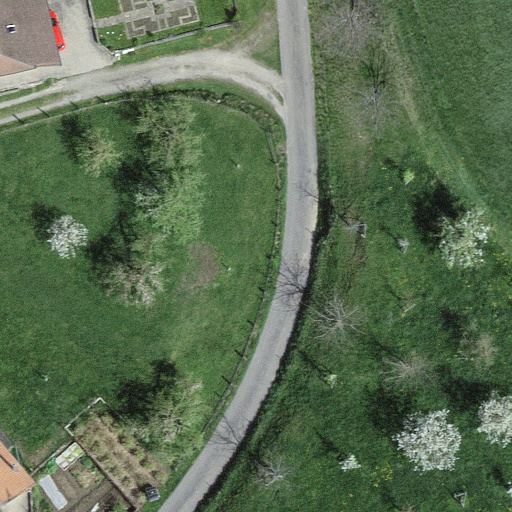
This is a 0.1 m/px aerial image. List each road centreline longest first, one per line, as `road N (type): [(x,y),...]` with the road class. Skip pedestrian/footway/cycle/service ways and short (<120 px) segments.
road 1 (track): [(174,511),(255,389),(291,289),(302,177),(293,0)]
road 2 (track): [(301,115),(262,82),(193,65),(0,111)]
